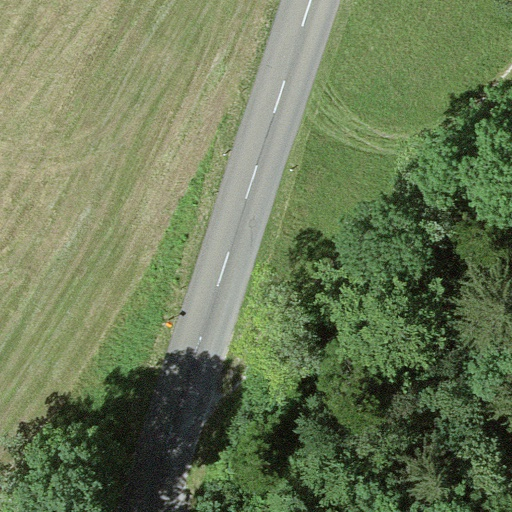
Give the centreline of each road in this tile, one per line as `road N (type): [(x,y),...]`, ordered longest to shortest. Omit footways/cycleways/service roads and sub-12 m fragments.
road 1 (tertiary): [(313,0),(146,511)]
road 2 (track): [(176,420),(426,192),(511,88)]
